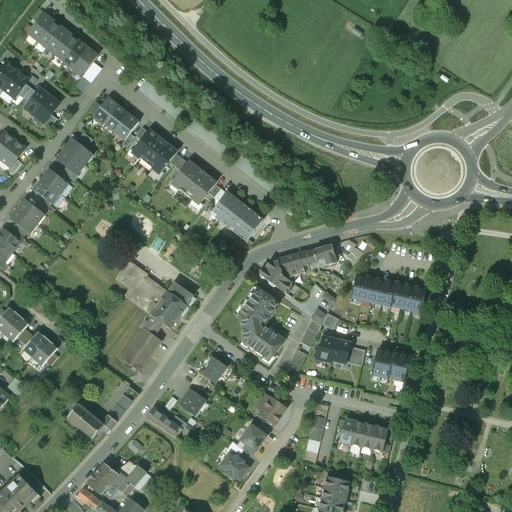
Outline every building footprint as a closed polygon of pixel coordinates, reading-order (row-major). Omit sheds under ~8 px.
[(40,10),(33,20),(37,23),(44,15),(45,14),(40,10)] [(37,23),(29,34),(38,41),(53,22),(44,15),(37,23)] [(53,22),(38,41),(47,48),(62,29),(53,22)] [(62,29),(47,48),(56,55),(71,36),(62,29)] [(71,36),(56,55),(64,62),(79,43),(71,36)] [(79,43),(64,62),(73,69),(88,50),(79,43)] [(88,50),(73,69),(82,76),(97,57),(88,50)] [(0,72),(0,87),(4,90),(18,72),(7,63),(2,70),(0,72)] [(18,72),(4,90),(14,98),(17,94),(25,84),(28,80),(18,72)] [(183,112),(145,83),(140,89),(178,119),(183,112)] [(25,84),(17,94),(23,99),(31,89),(25,84)] [(31,89),(23,99),(29,103),(37,93),(31,89)] [(29,103),(25,109),(35,116),(50,97),(40,89),(37,93),(29,103)] [(50,97),(35,116),(44,124),(45,124),(51,115),(60,105),(50,97)] [(118,107),(108,99),(102,107),(94,117),(105,125),(118,107)] [(97,103),(90,113),(94,117),(102,107),(97,103)] [(118,107),(105,125),(115,132),(129,115),(118,107)] [(51,115),(45,124),(44,124),(43,126),(48,131),(57,120),(51,115)] [(129,115),(115,132),(125,140),(130,134),(139,123),(129,115)] [(230,149),(192,120),(187,126),(225,156),(230,149)] [(142,128),(136,137),(140,140),(147,132),(142,128)] [(161,141),(150,131),(134,152),(140,157),(139,158),(153,169),(155,168),(161,173),(177,152),(165,143),(165,144),(161,141)] [(0,138),(0,159),(0,160),(15,141),(5,133),(0,138)] [(93,140),(83,133),(80,138),(89,145),(93,140)] [(125,140),(122,145),(126,149),(135,138),(130,134),(125,140)] [(80,138),(76,143),(90,153),(94,148),(89,145),(80,138)] [(76,143),(73,140),(65,150),(84,165),(92,155),(90,153),(76,143)] [(15,141),(0,160),(10,168),(17,160),(25,149),(15,141)] [(84,165),(65,150),(57,160),(67,167),(77,175),(84,165)] [(177,155),(170,164),(175,167),(182,159),(177,155)] [(182,159),(175,167),(180,171),(186,163),(182,159)] [(10,168),(8,171),(13,175),(21,164),(17,160),(10,168)] [(201,171),(189,162),(174,182),(180,187),(178,189),(192,200),(194,198),(200,203),(216,183),(204,174),(204,175),(200,172),(201,171)] [(77,175),(67,167),(63,172),(71,179),(74,182),(79,176),(77,175)] [(56,175),(50,170),(41,180),(59,194),(67,184),(56,175)] [(63,172),(60,170),(56,175),(67,184),(71,179),(63,172)] [(59,194),(41,180),(33,190),(42,197),(51,204),(59,194)] [(216,186),(210,195),(214,198),(221,190),(216,186)] [(264,220),(228,192),(210,214),(222,224),(246,243),(264,220)] [(51,204),(42,197),(38,201),(48,209),(51,204)] [(34,207),(26,200),(18,210),(37,225),(44,216),(45,215),(34,207)] [(48,209),(38,201),(34,207),(45,215),(44,216),(45,216),(50,211),(48,209)] [(37,225),(18,210),(11,220),(16,224),(28,233),(29,234),(37,225)] [(28,233),(16,224),(12,229),(24,239),(28,233)] [(12,229),(8,234),(20,243),(20,244),(22,246),(26,240),(24,239),(12,229)] [(8,234),(3,230),(0,233),(0,244),(12,253),(20,244),(20,243),(8,234)] [(12,253),(0,244),(0,260),(4,264),(4,263),(12,253)] [(349,245),(347,249),(362,256),(364,252),(349,245)] [(332,246),(314,250),(316,260),(317,260),(321,259),(326,258),(328,266),(336,263),(332,246)] [(314,250),(299,254),(303,267),(318,263),(317,260),(316,260),(314,250)] [(350,253),(343,263),(351,268),(357,258),(350,253)] [(299,254),(278,260),(278,261),(283,277),(292,283),(298,276),(305,273),(303,267),(299,254)] [(129,262),(120,255),(116,261),(114,264),(123,271),(128,263),(129,262)] [(4,264),(0,260),(0,268),(5,273),(9,267),(4,263),(4,264)] [(278,261),(268,264),(264,270),(259,271),(260,275),(260,276),(268,282),(269,285),(273,288),(276,287),(285,294),(292,283),(283,277),(278,261)] [(160,290),(144,278),(146,276),(128,263),(123,271),(116,279),(123,284),(124,282),(133,288),(127,297),(149,312),(155,304),(158,306),(168,292),(161,287),(160,290)] [(338,264),(334,275),(342,280),(347,268),(338,264)] [(367,277),(357,275),(355,284),(354,284),(354,285),(355,285),(352,298),(361,300),(367,277)] [(377,280),(367,277),(361,300),(371,303),(377,280)] [(386,282),(377,280),(371,303),(381,305),(386,282)] [(393,284),(386,282),(381,305),(388,307),(388,306),(391,306),(396,283),(393,283),(393,284)] [(182,288),(175,283),(168,292),(158,306),(155,304),(149,312),(152,314),(151,315),(153,317),(164,325),(170,329),(187,306),(194,297),(187,292),(189,288),(185,285),(182,288)] [(406,286),(396,283),(391,306),(401,309),(406,286)] [(416,288),(406,286),(401,309),(410,311),(416,288)] [(416,288),(410,311),(420,313),(424,300),(424,299),(426,290),(416,288)] [(257,290),(255,292),(256,292),(254,295),(251,293),(241,308),(243,310),(241,312),(239,315),(244,344),(247,346),(247,345),(249,347),(248,350),(262,360),(264,358),(267,360),(266,360),(269,362),(273,357),(281,346),(281,345),(284,341),(278,336),(265,327),(265,326),(263,329),(261,328),(261,324),(262,323),(264,325),(265,324),(274,311),(278,305),(274,301),(262,293),(257,290)] [(335,300),(326,293),(322,298),(332,305),(335,300)] [(0,318),(0,331),(4,334),(19,316),(15,312),(14,313),(10,309),(9,308),(6,312),(0,318)] [(327,316),(317,309),(310,319),(311,320),(321,327),(322,325),(327,316)] [(338,320),(328,314),(327,316),(322,325),(333,330),(338,320)] [(19,316),(4,334),(13,342),(12,343),(13,343),(17,338),(25,329),(29,325),(28,325),(24,321),(24,320),(19,316)] [(153,317),(144,328),(155,336),(164,325),(153,317)] [(311,320),(300,343),(310,348),(321,327),(311,320)] [(144,328),(136,339),(137,339),(122,359),(139,372),(162,341),(155,336),(144,328)] [(25,329),(17,338),(22,342),(30,333),(25,329)] [(26,346),(23,350),(23,351),(24,351),(33,358),(48,340),(44,336),(43,337),(39,333),(38,332),(34,337),(26,346)] [(30,333),(22,342),(26,346),(34,337),(30,333)] [(336,340),(323,337),(321,346),(319,346),(316,360),(331,364),(332,362),(331,362),(336,340)] [(48,340),(33,358),(42,366),(41,367),(42,367),(46,362),(54,353),(58,349),(57,349),(53,345),(48,340)] [(351,344),(336,340),(331,362),(332,362),(346,365),(346,363),(350,347),(351,344)] [(365,351),(350,347),(346,363),(361,367),(365,351)] [(378,349),(372,375),(380,377),(386,351),(378,349)] [(296,350),(283,377),(293,382),(307,355),(296,350)] [(386,351),(380,377),(388,379),(394,352),(394,353),(386,351)] [(394,352),(388,379),(389,378),(396,380),(402,354),(394,352)] [(54,353),(46,362),(51,366),(59,357),(54,353)] [(402,354),(396,380),(404,382),(410,356),(402,354)] [(225,367),(213,358),(209,364),(210,365),(203,376),(210,381),(215,384),(222,374),(221,372),(225,367)] [(203,376),(199,373),(195,379),(206,387),(210,381),(203,376)] [(206,387),(195,379),(191,384),(202,392),(206,387)] [(130,388),(102,424),(104,426),(110,431),(139,395),(130,388)] [(0,389),(0,408),(9,398),(0,389)] [(190,389),(179,405),(194,415),(198,410),(196,408),(203,399),(190,389)] [(263,398),(256,408),(262,412),(269,402),(263,398)] [(262,412),(260,415),(274,426),(286,409),(271,399),(269,402),(262,412)] [(102,424),(78,405),(67,419),(93,440),(97,434),(104,426),(102,424)] [(328,407),(317,405),(315,411),(327,413),(328,407)] [(171,423),(154,409),(147,419),(165,431),(166,430),(171,423)] [(327,413),(315,411),(314,416),(325,419),(326,419),(327,413)] [(187,425),(174,415),(171,420),(184,429),(187,425)] [(314,416),(311,428),(323,431),(325,419),(314,416)] [(345,420),(339,443),(350,445),(356,422),(345,420)] [(270,432),(255,422),(252,426),(266,437),(270,432)] [(366,425),(356,422),(350,445),(361,448),(366,425)] [(176,427),(171,423),(166,430),(172,434),(174,430),(176,427)] [(377,427),(366,425),(361,448),(372,450),(377,427)] [(110,431),(104,426),(97,434),(99,436),(103,432),(107,435),(110,431)] [(252,426),(251,426),(241,441),(246,444),(256,451),(266,437),(252,426)] [(388,430),(377,427),(372,450),(383,453),(388,430)] [(323,431),(311,428),(309,440),(320,442),(323,431)] [(136,454),(144,447),(137,439),(129,447),(136,454)] [(320,443),(309,440),(306,451),(317,454),(320,443)] [(243,449),(233,442),(226,452),(229,455),(235,459),(236,457),(238,458),(244,450),(243,449)] [(256,451),(246,444),(243,449),(244,450),(252,456),(256,451)] [(318,454),(306,452),(305,457),(316,460),(318,454)] [(238,458),(236,457),(235,459),(229,455),(220,467),(227,471),(226,473),(232,478),(233,476),(240,481),(249,469),(243,464),(244,462),(238,458)] [(316,460),(305,457),(303,463),(315,466),(316,460)] [(150,480),(129,460),(114,471),(118,475),(125,480),(130,484),(140,492),(150,480)] [(114,471),(105,464),(95,474),(109,485),(113,481),(118,475),(114,471)] [(109,485),(95,474),(86,484),(100,495),(109,485)] [(25,481),(20,475),(0,493),(0,501),(9,511),(18,511),(38,494),(25,481)] [(125,480),(118,475),(113,481),(119,486),(125,480)] [(44,489),(31,476),(25,481),(38,494),(38,495),(44,489)] [(350,483),(327,477),(324,488),(347,494),(350,483)] [(119,486),(116,489),(123,492),(130,484),(125,480),(119,486)] [(119,486),(113,481),(109,485),(116,489),(119,486)] [(347,494),(324,488),(322,499),(345,504),(347,494)] [(91,496),(83,490),(77,496),(86,503),(91,496)] [(100,503),(91,496),(86,503),(95,510),(100,503)] [(343,511),(345,504),(322,499),(319,509),(330,511),(343,511)] [(131,500),(121,511),(140,511),(143,509),(134,501),(131,500)] [(113,511),(100,503),(95,510),(97,511),(113,511)]
